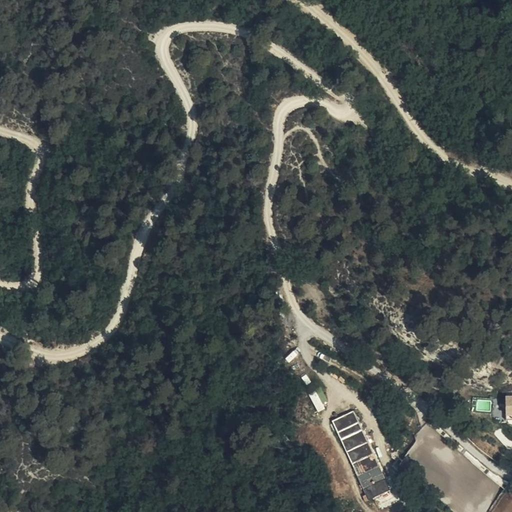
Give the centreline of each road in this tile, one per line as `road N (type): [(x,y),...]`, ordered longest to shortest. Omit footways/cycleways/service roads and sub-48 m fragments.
road 1 (track): [(0,338),(35,356),(66,360),(110,335),(194,126),(193,104),(161,55),(162,40),(202,28),(235,32),(286,53),(365,116),(360,122),(296,103),(277,119),(265,195),(294,303),(511,478)]
road 2 (track): [(511,185),(425,143),(361,50),(301,0)]
road 3 (track): [(0,131),(37,143),(43,161),(34,194),(42,251),(34,282),(0,285)]
